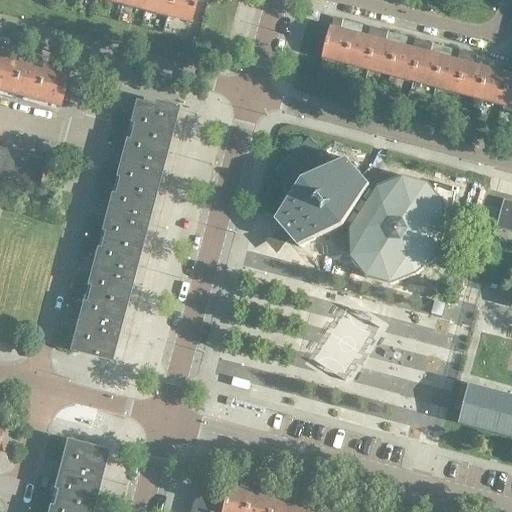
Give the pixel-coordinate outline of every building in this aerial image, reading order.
[(143,11),(145,0),(122,0),(121,5),(143,11)] [(165,17),(169,0),(145,0),(143,11),(165,17)] [(195,0),(169,0),(165,17),(189,23),(195,0)] [(346,65),(357,24),(338,19),(336,29),(331,28),(323,59),(346,65)] [(368,71),(377,40),(373,38),(375,29),(357,24),(346,65),(368,71)] [(391,77),(399,45),(402,36),(383,31),(381,41),(377,40),(368,71),(391,77)] [(413,83),(422,51),(418,50),(420,41),(402,36),(399,45),(391,77),(413,83)] [(436,89),(447,48),(428,43),(426,52),(422,51),(413,83),(436,89)] [(458,95),(466,63),(462,62),(465,53),(447,48),(436,89),(458,95)] [(480,100),(491,60),(473,55),(471,64),(466,63),(458,95),(480,100)] [(0,92),(4,93),(13,60),(0,56),(0,92)] [(59,108),(68,74),(13,60),(4,93),(59,108)] [(502,106),(510,75),(506,74),(508,64),(491,60),(480,100),(502,106)] [(511,75),(510,75),(502,106),(511,108),(511,75)] [(166,142),(175,109),(155,104),(154,109),(136,104),(131,122),(135,123),(132,133),(166,142)] [(152,196),(162,157),(166,142),(132,133),(129,143),(126,142),(124,149),(117,176),(120,177),(118,187),(152,196)] [(14,179),(20,154),(7,150),(0,176),(14,179)] [(30,170),(32,164),(34,157),(20,154),(14,179),(27,183),(29,176),(30,170)] [(44,167),(46,160),(34,157),(32,164),(44,167)] [(299,247),(343,226),(356,206),(412,221),(404,252),(438,261),(457,187),(454,186),(453,191),(418,182),(414,198),(370,186),(347,159),(303,180),(276,221),(283,229),(274,237),(283,247),(292,239),(299,247)] [(42,173),(44,167),(32,164),(30,170),(42,173)] [(41,179),(42,173),(30,170),(29,176),(41,179)] [(39,186),(41,179),(29,176),(27,183),(39,186)] [(138,250),(152,196),(118,187),(115,197),(111,196),(109,204),(102,230),(106,231),(103,241),(138,250)] [(511,203),(505,201),(498,228),(511,231),(511,203)] [(124,304),(133,267),(138,250),(103,241),(101,251),(97,250),(88,284),(92,285),(89,295),(124,304)] [(109,360),(121,316),(124,304),(89,295),(86,305),(83,305),(76,331),(74,338),(77,339),(74,351),(109,360)] [(442,316),(445,305),(444,304),(435,302),(434,302),(431,314),(432,314),(441,317),(442,316)] [(511,398),(472,388),(463,423),(511,435),(511,398)] [(98,481),(105,452),(70,443),(67,455),(64,454),(60,471),(98,481)] [(91,508),(98,481),(60,471),(55,488),(59,489),(56,499),(91,508)] [(248,511),(256,483),(238,479),(235,488),(230,487),(228,496),(223,511),(248,511)] [(272,511),(276,499),(272,498),(274,488),(256,483),(248,511),(272,511)] [(223,511),(228,496),(199,489),(192,511),(223,511)] [(296,511),(301,495),(283,490),(280,500),(276,499),(272,511),(296,511)] [(320,511),(321,511),(317,509),(319,500),(301,495),(296,511),(320,511)] [(89,511),(91,508),(56,499),(53,509),(50,508),(48,511),(89,511)] [(344,511),(346,507),(327,502),(325,511),(321,511),(320,511),(344,511)]
